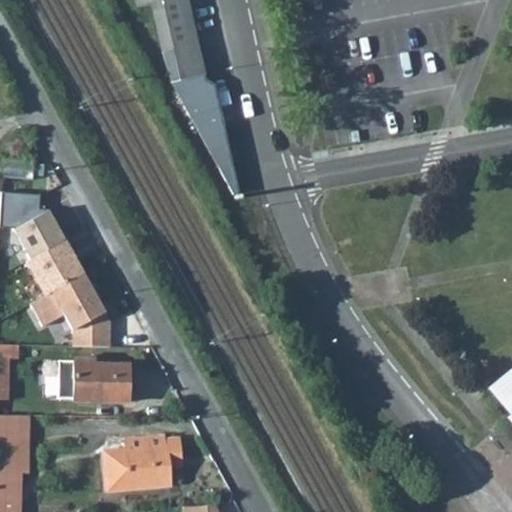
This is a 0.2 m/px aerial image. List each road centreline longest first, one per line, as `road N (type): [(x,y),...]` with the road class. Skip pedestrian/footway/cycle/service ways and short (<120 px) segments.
road 1 (residential): [(497,511),(329,309),(276,184),(231,0)]
road 2 (residential): [(259,511),(0,38)]
